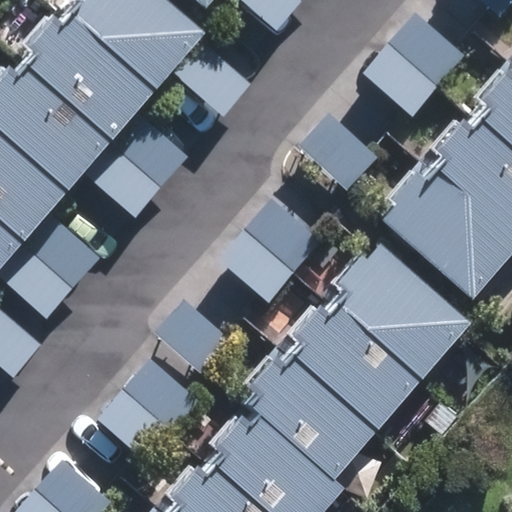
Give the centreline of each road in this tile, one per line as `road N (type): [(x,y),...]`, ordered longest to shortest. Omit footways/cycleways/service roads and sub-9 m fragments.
road 1 (residential): [(0,449),(246,141)]
road 2 (residential): [(246,141),(359,0)]
